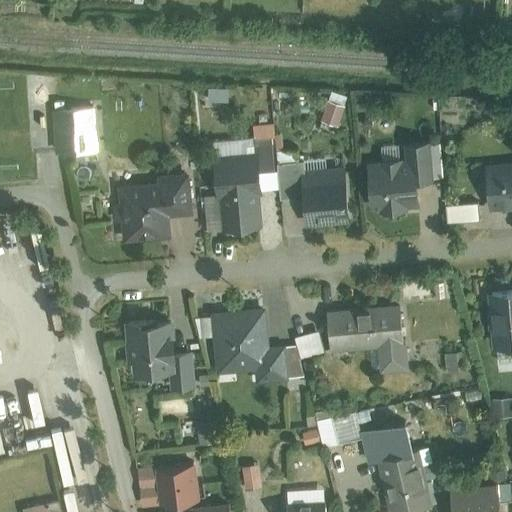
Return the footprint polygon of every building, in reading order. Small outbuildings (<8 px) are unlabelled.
[(349,97),(331,90),(321,118),(340,124),(349,97)] [(55,104),(57,150),(98,148),(95,102),(55,104)] [(255,150),(214,153),(217,191),(207,192),(210,227),(263,222),(261,191),(264,191),(262,169),(278,168),(277,147),(276,132),(254,134),(255,150)] [(440,135),(405,137),(406,152),(368,155),(371,207),(422,203),(420,175),(443,174),(440,135)] [(298,146),(277,147),(278,168),(281,195),(296,193),(306,199),(305,165),(304,157),(299,158),(298,146)] [(511,204),(511,159),(487,162),(491,206),(511,204)] [(305,165),(306,199),(307,222),(351,220),(349,163),(305,165)] [(159,178),(118,181),(119,200),(113,200),(114,216),(121,216),(123,238),(173,235),(172,211),(194,210),(191,168),(159,170),(159,178)] [(480,198),(447,201),(449,221),(482,218),(480,198)] [(511,282),(488,284),(491,342),(511,340),(511,282)] [(403,300),(330,305),(332,347),(374,344),(375,366),(410,364),(408,337),(406,337),(403,300)] [(269,307),(216,309),(219,368),(255,366),(255,380),(292,377),(292,372),(306,372),(301,354),(298,342),(269,343),(269,307)] [(177,318),(126,319),(127,355),(135,354),(135,369),(166,368),(166,387),(195,387),(194,347),(177,347),(177,318)] [(319,326),(296,332),(298,342),(301,354),(325,347),(319,326)] [(463,350),(446,350),(447,369),(463,368),(463,350)] [(357,407),(317,416),(320,425),(323,437),(324,443),(363,433),(361,426),(357,407)] [(380,456),(392,507),(393,511),(429,511),(427,501),(434,500),(420,443),(424,442),(417,412),(361,426),(363,433),(369,458),(380,456)] [(320,425),(304,428),(307,441),(323,437),(320,425)] [(259,460),(246,462),(248,480),(261,478),(259,460)] [(198,498),(194,463),(136,469),(144,505),(198,498)] [(504,511),(502,475),(454,477),(455,511),(504,511)] [(329,511),(329,496),(290,497),(290,511),(329,511)] [(23,504),(24,511),(63,511),(61,497),(23,504)]
